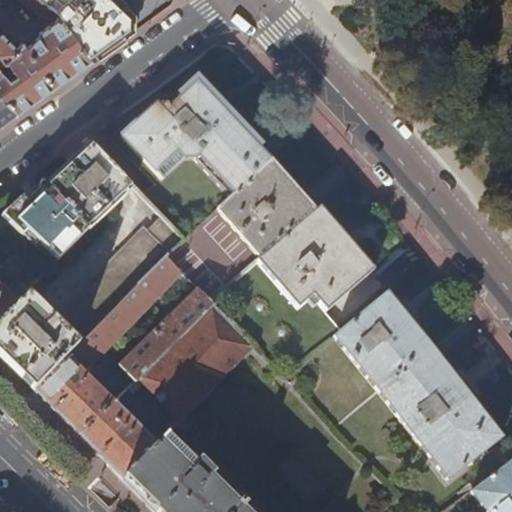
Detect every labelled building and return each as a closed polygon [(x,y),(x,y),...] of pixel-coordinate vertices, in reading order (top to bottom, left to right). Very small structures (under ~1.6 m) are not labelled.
[(39,0),(20,0),(42,16),(49,7),(39,0)] [(87,58),(121,32),(130,27),(129,14),(114,0),(39,0),(49,7),(54,12),(87,58)] [(0,95),(18,113),(53,88),(89,62),(87,58),(54,12),(50,16),(54,22),(38,33),(40,34),(27,48),(22,43),(15,49),(0,33),(0,95)] [(89,62),(124,36),(121,32),(87,58),(89,62)] [(228,199),(269,162),(196,83),(165,112),(159,106),(135,128),(131,124),(117,137),(157,181),(182,158),(190,157),(228,199)] [(0,125),(18,113),(0,95),(0,125)] [(132,189),(88,143),(43,186),(85,231),(86,232),(132,189)] [(312,211),(269,162),(228,199),(216,211),(258,260),(312,211)] [(27,201),(15,189),(0,199),(0,266),(14,280),(25,293),(85,231),(43,186),(42,185),(38,186),(37,187),(36,187),(35,189),(36,190),(36,192),(27,201)] [(368,274),(312,211),(258,260),(208,303),(210,305),(252,347),(282,381),(333,338),(341,332),(323,312),(368,274)] [(178,273),(164,258),(79,345),(33,392),(52,411),(78,437),(111,403),(81,373),(87,366),(87,365),(178,273)] [(0,318),(25,293),(14,280),(2,293),(0,290),(0,318)] [(210,305),(208,303),(195,290),(117,366),(118,367),(110,375),(125,390),(136,378),(210,305)] [(25,293),(0,318),(0,359),(5,365),(33,392),(79,345),(25,293)] [(385,295),(341,332),(333,338),(376,393),(430,349),(427,345),(425,347),(388,302),(390,300),(385,295)] [(252,347),(210,305),(136,378),(179,421),(252,347)] [(442,365),(430,349),(376,393),(446,481),(500,439),(488,424),(486,425),(440,366),(442,365)] [(155,446),(111,403),(78,437),(97,456),(122,480),(155,446)] [(155,446),(122,480),(154,511),(245,511),(247,510),(242,505),(239,508),(208,479),(211,476),(198,463),(196,466),(165,436),(155,446)] [(511,511),(511,460),(469,494),(483,511),(511,511)]
